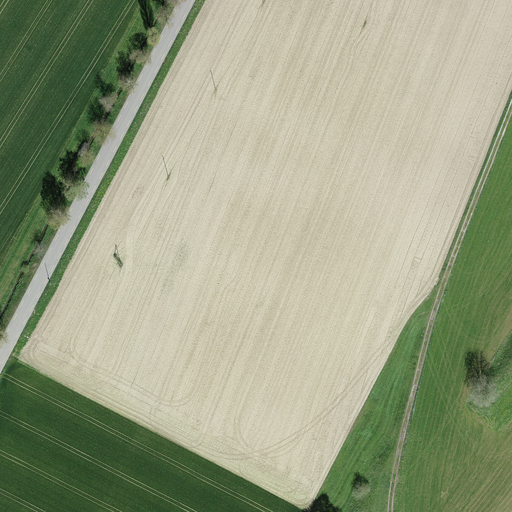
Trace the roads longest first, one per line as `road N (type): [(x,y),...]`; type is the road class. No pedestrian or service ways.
road 1 (track): [(511,108),(410,398),(389,511)]
road 2 (unclassified): [(186,0),(0,357)]
